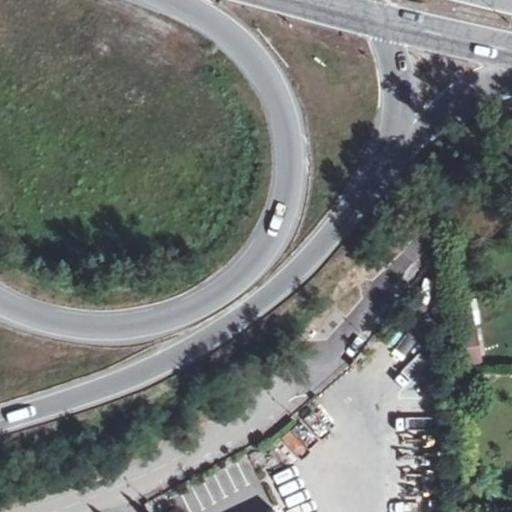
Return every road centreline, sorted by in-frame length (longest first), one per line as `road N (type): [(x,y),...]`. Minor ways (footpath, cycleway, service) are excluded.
road 1 (trunk): [(172,0),(230,35),(276,97),(290,172),(271,238),(237,282),(164,319),(112,329),(67,326),(0,303)]
road 2 (trunk): [(0,421),(135,376),(206,339),(288,280),(384,175)]
road 3 (unclassified): [(409,250),(307,364),(173,466),(50,511)]
road 4 (trunk): [(384,175),(453,105),(511,70)]
road 5 (trunk): [(384,175),(400,104),(382,20)]
road 6 (secondary): [(382,20),(511,53)]
